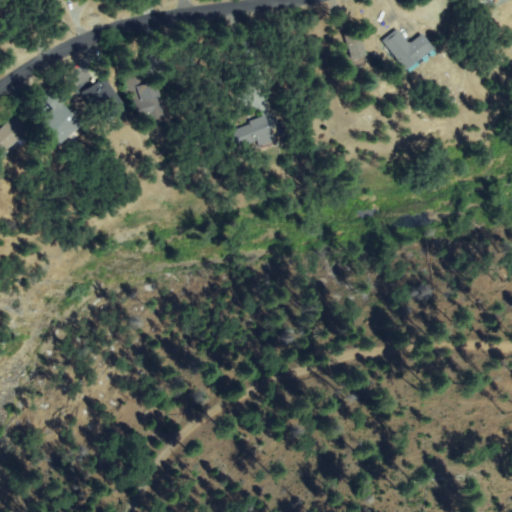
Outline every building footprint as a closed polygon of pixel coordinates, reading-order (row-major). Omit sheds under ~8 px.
[(344,34),(358,30),(365,55),(351,59),(344,34)] [(394,31),(407,46),(418,36),(432,52),(408,72),(381,42),(394,31)] [(138,67),(145,86),(152,84),(164,118),(144,125),(125,71),(138,67)] [(104,121),(85,92),(103,79),(123,109),(104,121)] [(64,153),(38,124),(55,109),(45,97),(55,88),(66,101),(62,105),(87,133),(64,153)] [(0,159),(0,129),(16,115),(30,132),(0,159)] [(238,148),(232,129),(265,119),(271,137),(238,148)]
